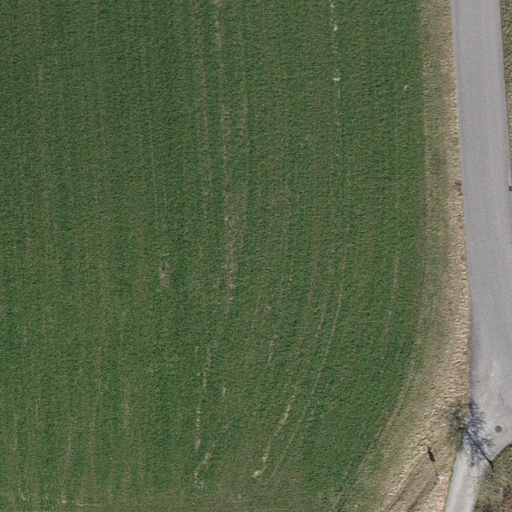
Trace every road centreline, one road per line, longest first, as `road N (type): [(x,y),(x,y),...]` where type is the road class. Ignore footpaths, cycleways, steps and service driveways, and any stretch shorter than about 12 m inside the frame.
road 1 (unclassified): [(478,0),(497,292),(511,350)]
road 2 (track): [(511,372),(395,511)]
road 3 (track): [(511,378),(475,453),(458,511)]
